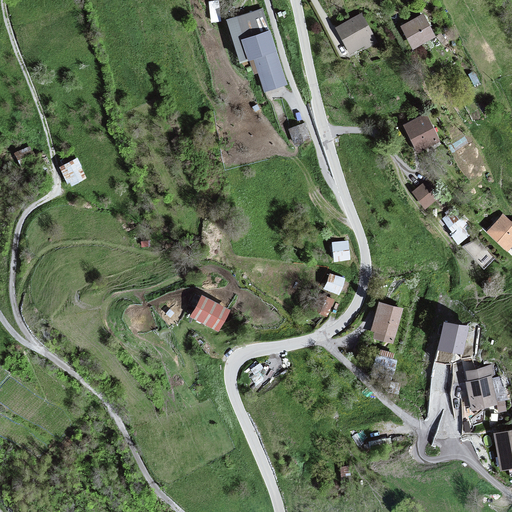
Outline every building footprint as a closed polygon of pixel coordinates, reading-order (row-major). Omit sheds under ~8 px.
[(219,0),(209,1),(211,23),(222,22),(219,0)] [(264,9),(227,20),(240,62),(255,57),(265,91),(287,84),(264,9)] [(424,13),(398,26),(410,48),(435,36),(424,13)] [(361,14),(334,28),(348,57),(375,43),(361,14)] [(427,114),(402,126),(415,152),(440,140),(427,114)] [(305,123),(289,129),(294,145),(311,140),(305,123)] [(30,145),(15,153),(23,166),(37,159),(30,145)] [(76,159),(58,168),(68,187),(86,178),(76,159)] [(429,179),(413,191),(425,208),(438,199),(431,189),(434,187),(429,179)] [(453,209),(442,218),(453,232),(450,235),(457,245),(472,233),(453,209)] [(500,214),(482,234),(511,259),(511,222),(511,224),(500,214)] [(347,241),(331,242),(332,263),(349,262),(347,241)] [(344,280),(327,274),(322,291),(338,296),(344,280)] [(230,309),(202,294),(190,315),(219,330),(230,309)] [(326,318),(333,302),(316,296),(310,311),(326,318)] [(402,310),(376,304),(368,337),(394,343),(402,310)] [(170,309),(166,314),(171,318),(175,314),(170,309)] [(436,342),(465,346),(470,317),(441,312),(436,342)] [(485,331),(478,329),(474,343),(481,345),(485,331)] [(397,360),(376,354),(373,361),(395,367),(397,360)] [(494,364),(465,370),(467,380),(466,380),(472,410),(498,403),(499,413),(507,411),(504,400),(508,399),(506,388),(511,385),(507,374),(496,378),(494,364)] [(451,368),(433,369),(434,384),(453,383),(451,368)] [(511,428),(491,432),(498,471),(511,469),(511,428)] [(349,466),(341,467),(343,483),(351,482),(349,466)]
